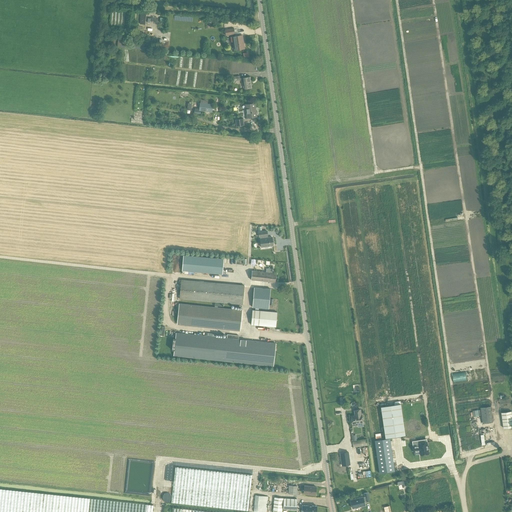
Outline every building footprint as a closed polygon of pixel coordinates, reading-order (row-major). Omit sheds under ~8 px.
[(109,30),(128,31),(130,11),(110,10),(109,30)] [(225,30),(226,36),(232,35),(234,51),(244,49),(242,35),(235,36),(234,29),(225,30)] [(124,36),(118,36),(117,48),(143,50),(151,51),(151,47),(143,47),(144,43),(123,41),(124,36)] [(243,78),(245,90),(252,89),(250,77),(243,78)] [(198,103),(198,106),(200,106),(199,111),(211,112),(212,104),(208,104),(200,103),(198,103)] [(245,104),(247,119),(256,117),(254,103),(245,104)] [(267,231),(258,232),(259,237),(260,237),(260,239),(261,243),(263,243),(263,247),(264,247),(265,248),(268,248),(268,246),(273,246),(273,245),(273,244),(273,242),(272,237),(267,238),(266,236),(267,236),(267,231)] [(224,258),(183,255),(181,271),(222,275),(224,258)] [(272,273),(272,269),(266,268),(266,272),(252,271),(251,280),(275,282),(276,273),(272,273)] [(244,286),(208,282),(181,280),(180,298),(242,304),(244,286)] [(252,307),(268,309),(270,289),(254,287),(252,307)] [(242,310),(179,304),(177,324),(240,331),(242,310)] [(251,325),(276,327),(277,312),(252,310),(251,325)] [(230,335),(229,339),(227,338),(176,333),(175,338),(173,338),(171,350),(174,350),(174,355),(273,366),(275,343),(238,340),(239,336),(230,335)] [(400,404),(381,407),(385,438),(405,435),(400,404)] [(481,408),(483,424),(493,422),(491,406),(481,408)] [(354,415),(350,416),(352,424),(356,423),(363,422),(362,415),(361,415),(360,409),(354,410),(354,415)] [(501,412),(503,423),(504,428),(511,427),(511,415),(511,411),(501,412)] [(414,425),(407,426),(408,436),(411,436),(411,434),(412,434),(413,436),(425,435),(424,427),(412,429),(412,428),(414,428),(414,425)] [(379,473),(394,471),(390,438),(374,440),(379,473)] [(426,439),(412,441),(414,452),(420,451),(420,455),(428,453),(426,439)] [(351,442),(352,448),(368,446),(367,440),(351,442)] [(348,452),(340,453),(342,465),(350,464),(348,452)] [(171,503),(248,511),(252,475),(175,467),(171,503)] [(288,494),(296,495),(297,486),(289,485),(288,494)] [(304,486),(303,494),(315,495),(316,487),(304,486)] [(0,489),(0,511),(152,511),(153,505),(0,489)] [(254,511),(258,511),(266,511),(268,496),(255,495),(254,511)] [(272,511),(281,511),(283,498),(274,497),(272,511)] [(362,498),(350,501),(352,509),(364,505),(364,502),(366,501),(365,497),(362,498)] [(284,498),(283,509),(293,509),(296,509),(296,502),(297,499),(284,498)]
